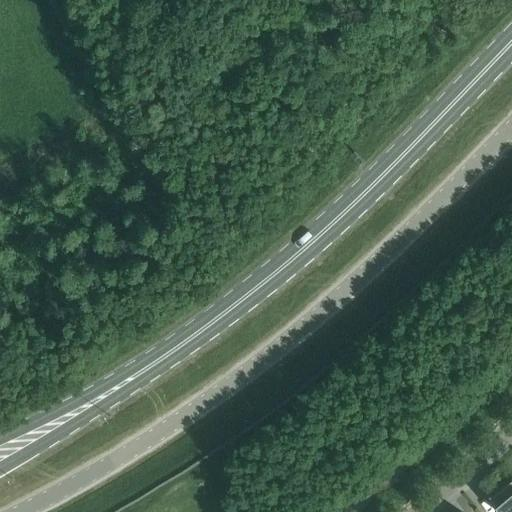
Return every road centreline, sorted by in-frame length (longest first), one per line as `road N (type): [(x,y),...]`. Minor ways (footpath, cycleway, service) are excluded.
road 1 (unclassified): [(10,511),(143,440),(282,340),(511,128)]
road 2 (primary): [(231,309),(348,211),(511,46)]
road 3 (primary): [(0,469),(144,379),(231,309)]
road 4 (primary): [(231,309),(95,392),(0,436)]
road 5 (residential): [(418,511),(511,429)]
